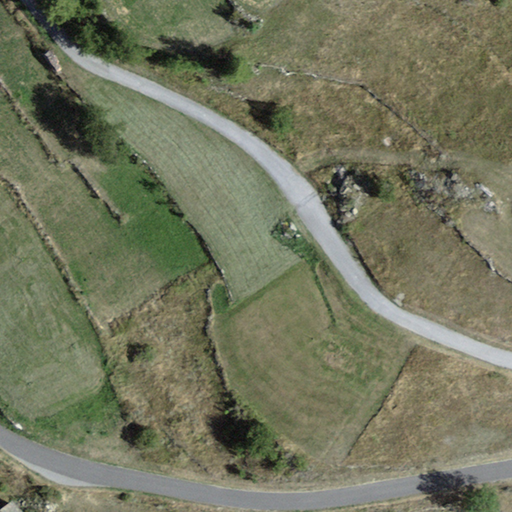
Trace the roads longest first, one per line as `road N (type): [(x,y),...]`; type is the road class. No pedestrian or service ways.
road 1 (unclassified): [(511,367),(401,330),(346,294),(254,175),(188,126),(39,43),(0,2)]
road 2 (unclassified): [(511,471),(209,493),(0,427)]
